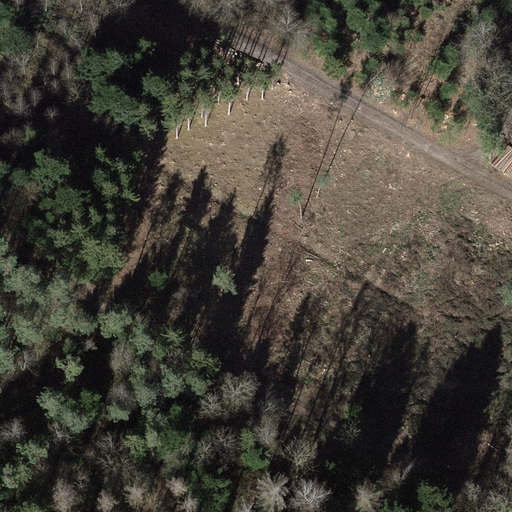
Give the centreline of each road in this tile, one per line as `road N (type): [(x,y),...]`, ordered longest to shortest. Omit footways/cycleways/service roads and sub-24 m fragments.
road 1 (track): [(511,510),(228,370),(0,236)]
road 2 (track): [(187,0),(511,194)]
